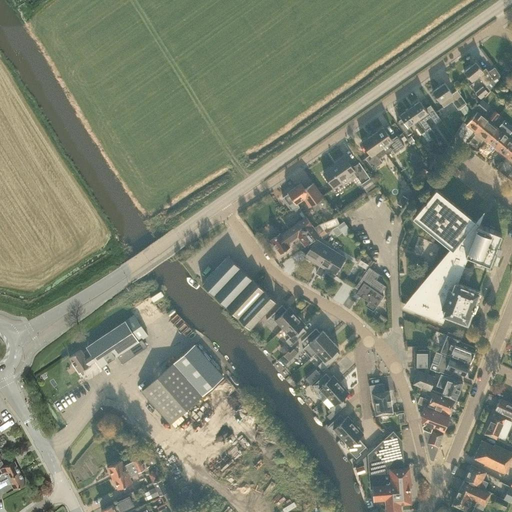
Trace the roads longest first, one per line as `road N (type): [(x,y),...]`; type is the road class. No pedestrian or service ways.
road 1 (secondary): [(217,205),(497,10)]
road 2 (residential): [(224,214),(491,29)]
road 3 (secondary): [(15,338),(217,205)]
road 4 (unclassified): [(371,339),(268,269),(224,214)]
road 5 (residential): [(384,354),(397,334),(392,263),(359,214)]
road 6 (unclassified): [(443,479),(425,467),(396,369),(384,354)]
road 7 (unclassified): [(65,489),(1,373)]
road 8 (unclassified): [(443,479),(489,368)]
